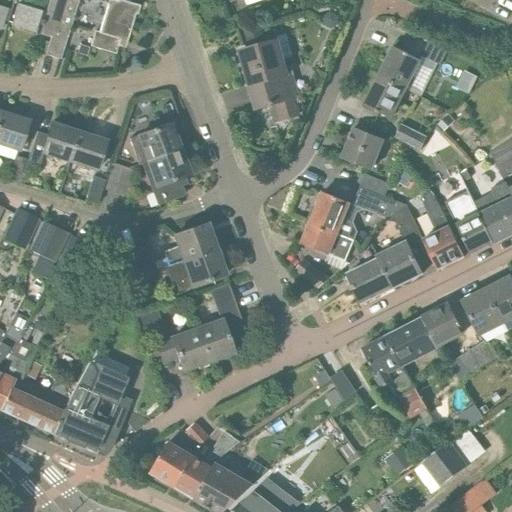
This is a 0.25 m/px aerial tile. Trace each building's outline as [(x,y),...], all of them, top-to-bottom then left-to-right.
[(61,59),(79,0),(49,0),(46,13),(18,4),(12,22),(32,28),(31,32),(40,34),(41,31),(52,34),(45,55),(61,59)] [(128,36),(137,8),(113,0),(93,0),(108,5),(99,32),(95,30),(90,46),(115,54),(119,40),(124,41),(126,35),(128,36)] [(0,26),(2,27),(8,9),(0,6),(0,26)] [(289,72),(279,40),(242,51),(251,84),(249,85),(256,109),(302,97),(294,71),(289,72)] [(441,66),(447,52),(428,43),(421,56),(441,66)] [(379,77),(406,90),(422,61),(394,47),(391,53),(379,77)] [(406,90),(379,77),(365,106),(392,120),(406,91),(417,96),(406,90)] [(0,146),(18,153),(29,119),(1,110),(0,114),(0,146)] [(444,133),(453,124),(446,117),(437,126),(444,133)] [(68,163),(78,130),(53,122),(48,135),(37,131),(27,160),(39,163),(42,155),(68,163)] [(137,165),(142,163),(180,149),(171,124),(128,140),(137,165)] [(420,151),(427,137),(402,124),(395,138),(420,151)] [(373,170),(385,141),(354,128),(342,158),(373,170)] [(96,172),(107,139),(78,130),(68,163),(96,172)] [(503,179),(511,174),(511,137),(490,153),(503,179)] [(157,205),(184,196),(181,187),(186,185),(183,178),(189,175),(180,149),(142,163),(157,205)] [(19,184),(27,160),(16,156),(8,181),(19,184)] [(115,194),(124,167),(112,164),(107,181),(103,190),(115,194)] [(128,198),(136,171),(124,167),(115,194),(128,198)] [(459,206),(472,199),(464,182),(471,179),(466,170),(460,174),(447,182),(459,206)] [(385,197),(390,185),(366,175),(361,187),(385,197)] [(98,205),(103,190),(107,181),(93,177),(85,201),(98,205)] [(508,188),(505,182),(492,189),(494,192),(477,201),(497,242),(511,234),(511,219),(510,215),(511,213),(511,195),(508,187),(508,188)] [(386,219),(391,215),(406,205),(385,197),(361,187),(353,206),(386,219)] [(465,257),(447,222),(431,191),(421,199),(437,231),(422,238),(424,241),(438,270),(465,257)] [(339,234),(351,203),(323,192),(311,222),(339,234)] [(493,243),(497,242),(477,201),(474,202),(472,199),(459,206),(465,220),(456,224),(470,254),(493,243)] [(397,287),(423,275),(409,247),(424,241),(422,238),(406,205),(391,215),(405,241),(381,253),(397,287)] [(25,249),(39,220),(17,210),(4,239),(25,249)] [(43,222),(29,251),(54,264),(68,235),(43,222)] [(346,262),(355,240),(339,234),(311,222),(301,245),(330,256),(330,255),(332,256),(333,257),(346,262)] [(136,278),(157,270),(216,249),(207,224),(174,236),(178,246),(164,252),(166,258),(154,262),(148,244),(127,253),(136,278)] [(65,279),(83,243),(72,237),(54,273),(65,279)] [(87,272),(98,249),(87,244),(76,267),(87,272)] [(225,275),(216,249),(157,270),(160,277),(168,274),(171,282),(175,281),(179,292),(225,275)] [(124,282),(136,278),(127,253),(115,257),(124,282)] [(362,303),(397,287),(381,253),(375,256),(377,260),(348,274),(362,303)] [(321,289),(330,280),(302,261),(295,271),(321,289)] [(511,279),(511,278),(488,289),(511,336),(511,279)] [(208,362),(234,352),(228,337),(244,331),(228,286),(209,293),(219,321),(196,330),(208,362)] [(498,358),(511,347),(511,336),(488,289),(463,301),(486,340),(498,358)] [(440,348),(466,335),(450,304),(422,318),(440,348)] [(138,334),(163,325),(158,311),(133,320),(138,334)] [(4,334),(0,341),(0,375),(1,373),(19,341),(22,334),(29,322),(14,315),(4,334)] [(498,358),(486,340),(449,364),(422,381),(414,365),(424,360),(422,357),(440,348),(422,318),(386,337),(426,410),(432,420),(433,419),(433,421),(457,403),(450,392),(461,384),(498,358)] [(208,362),(196,330),(154,345),(162,366),(179,360),(183,371),(208,362)] [(38,331),(30,345),(36,348),(37,348),(44,334),(38,331)] [(426,410),(386,337),(362,349),(375,373),(373,375),(381,389),(391,384),(406,412),(395,418),(391,410),(376,419),(388,437),(397,430),(413,421),(412,419),(421,413),(428,423),(432,420),(426,410)] [(22,380),(25,375),(29,366),(28,365),(33,355),(36,348),(30,345),(19,341),(1,373),(0,375),(0,409),(15,379),(22,382),(23,380),(22,380)] [(0,410),(52,434),(90,361),(89,361),(64,410),(42,402),(47,390),(23,380),(22,382),(15,379),(0,409),(0,410)] [(94,453),(102,456),(108,452),(128,403),(119,399),(128,378),(90,361),(52,434),(93,453),(94,453)] [(29,366),(25,375),(35,380),(41,367),(31,362),(29,366)] [(344,367),(331,375),(339,387),(328,393),(336,405),(359,392),(344,367)] [(331,381),(324,370),(314,377),(321,388),(331,381)] [(195,457),(201,445),(210,437),(196,423),(186,433),(190,437),(182,450),(169,443),(151,473),(174,487),(195,457)] [(219,464),(226,453),(240,443),(224,431),(206,462),(195,457),(174,487),(199,502),(218,463),(219,464)] [(441,488),(468,468),(449,442),(421,463),(441,488)] [(395,475),(415,462),(405,445),(384,458),(395,475)] [(252,483),(264,467),(252,460),(242,477),(219,464),(218,463),(199,502),(215,511),(225,511),(254,485),(252,483)] [(474,511),(483,506),(471,490),(443,511),(474,511)] [(275,508),(257,495),(249,505),(244,502),(232,511),(289,511),(296,507),(286,495),(275,508)]
